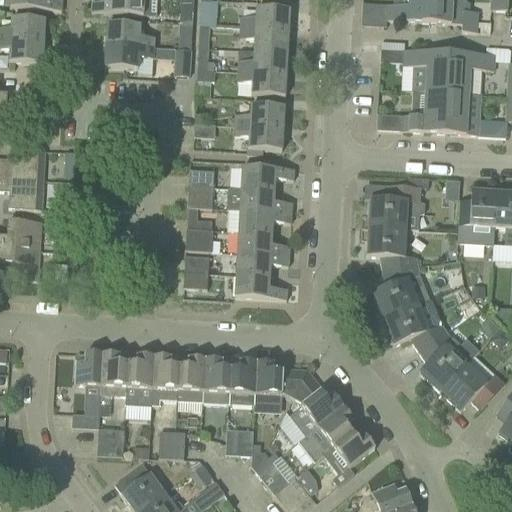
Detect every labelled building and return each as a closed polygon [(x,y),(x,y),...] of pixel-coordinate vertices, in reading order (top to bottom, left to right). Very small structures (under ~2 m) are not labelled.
[(42,0),(8,0),(8,12),(40,14),(60,15),(61,4),(43,3),(42,0)] [(91,6),(91,16),(110,18),(142,19),(155,20),(156,0),(109,0),(109,7),(91,6)] [(384,8),(383,25),(428,28),(429,0),(392,0),(392,9),(384,8)] [(451,3),(451,0),(429,0),(428,28),(450,29),(461,29),(461,36),(476,37),(477,17),(469,17),(469,9),(463,3),(451,3)] [(505,0),(490,0),(490,14),(505,14),(505,0)] [(240,22),(240,34),(286,36),(288,15),(255,13),(255,23),(240,22)] [(191,14),(179,14),(179,28),(190,28),(191,14)] [(209,21),(198,21),(198,32),(208,32),(209,21)] [(0,44),(43,47),(44,25),(10,23),(10,34),(0,33),(0,44)] [(106,29),(105,51),(153,54),(154,42),(140,41),(140,31),(126,30),(106,29)] [(208,32),(198,32),(197,53),(207,54),(208,32)] [(252,56),(285,58),(286,36),(240,34),(239,43),(253,44),(252,56)] [(178,41),(178,54),(178,55),(189,56),(190,42),(178,41)] [(41,69),(43,47),(0,44),(0,55),(8,56),(8,67),(41,69)] [(380,46),(379,67),(401,68),(402,54),(403,54),(404,47),(380,46)] [(105,51),(103,73),(119,74),(133,74),(137,75),(137,79),(151,79),(153,54),(105,51)] [(207,54),(197,53),(196,74),(206,75),(207,54)] [(178,54),(174,54),(173,81),(188,82),(189,56),(178,55),(178,54)] [(401,70),(400,95),(412,95),(445,97),(447,56),(403,54),(402,54),(401,68),(401,70)] [(285,58),(252,56),(252,66),(237,65),(237,76),(284,79),(285,58)] [(447,56),(445,97),(479,99),(480,74),(492,75),(493,58),(447,56)] [(196,74),(195,82),(196,85),(205,85),(206,75),(196,74)] [(249,99),(264,100),(283,101),(284,79),(237,76),(236,86),(250,87),(249,99)] [(443,138),(445,97),(411,95),(410,120),(399,119),(398,136),(409,136),(443,138)] [(443,138),(477,140),(479,99),(445,97),(443,138)] [(0,112),(13,113),(14,100),(0,99),(0,112)] [(234,120),(233,131),(281,133),(282,111),(249,109),(248,121),(234,120)] [(13,113),(0,112),(0,125),(12,126),(13,113)] [(203,118),(194,118),(193,129),(203,129),(203,128),(203,118)] [(193,129),(192,142),(213,143),(214,129),(203,128),(203,129),(193,129)] [(245,153),(245,158),(245,159),(261,160),(262,154),(280,155),(281,133),(233,131),(233,141),(248,142),(247,153),(245,153)] [(44,156),(11,154),(10,165),(2,164),(1,183),(42,185),(44,156)] [(239,195),(273,196),(273,184),(292,185),(292,175),(240,172),(239,192),(239,195)] [(212,193),(213,176),(188,175),(187,192),(212,193)] [(419,192),(427,192),(427,183),(406,182),(406,191),(419,192)] [(1,183),(0,196),(9,196),(8,213),(41,215),(42,185),(1,183)] [(367,203),(366,232),(404,234),(405,219),(418,220),(423,218),(423,209),(418,207),(419,192),(406,191),(383,190),(382,204),(367,203)] [(212,193),(187,192),(186,213),(197,214),(197,212),(211,212),(212,193)] [(227,192),(226,214),(238,215),(238,216),(290,219),(290,207),(272,207),(273,196),(239,195),(239,192),(227,192)] [(455,229),(454,247),(491,249),(492,232),(495,197),(470,194),(469,206),(457,205),(456,225),(455,229)] [(511,197),(495,197),(492,232),(505,233),(504,250),(511,250),(511,197)] [(186,213),(185,235),(212,236),(212,235),(211,235),(211,225),(197,224),(197,214),(186,213)] [(237,237),(271,239),(272,227),(289,228),(289,219),(238,216),(237,237)] [(0,241),(0,254),(38,256),(40,227),(7,225),(6,242),(0,241)] [(380,277),(416,271),(415,262),(403,262),(404,234),(366,232),(364,260),(377,262),(380,277)] [(184,256),(211,257),(212,236),(185,235),(184,256)] [(271,239),(237,237),(236,259),(287,261),(288,251),(270,250),(271,239)] [(78,246),(69,245),(69,258),(77,258),(78,246)] [(0,254),(0,266),(5,267),(4,284),(19,285),(36,286),(37,286),(38,256),(0,254)] [(77,271),(77,258),(69,258),(68,271),(77,271)] [(235,280),(268,282),(269,270),(287,271),(287,261),(236,259),(235,280)] [(184,261),(183,277),(207,279),(208,262),(184,261)] [(416,310),(410,295),(422,291),(418,281),(416,271),(380,277),(383,292),(370,298),(381,324),(416,310)] [(183,277),(182,293),(206,294),(207,279),(183,277)] [(235,280),(234,302),(285,305),(286,294),(268,293),(268,282),(235,280)] [(484,289),(471,289),(471,302),(483,302),(484,289)] [(408,344),(416,357),(445,337),(440,330),(427,335),(416,310),(381,324),(391,351),(408,344)] [(511,323),(510,323),(496,323),(510,336),(511,336),(511,323)] [(500,350),(507,342),(499,335),(491,342),(500,350)] [(449,343),(445,337),(416,357),(425,369),(417,378),(438,398),(464,369),(473,360),(478,355),(465,343),(460,348),(452,341),(449,343)] [(99,392),(100,359),(83,358),(82,364),(74,363),(72,391),(92,392),(99,392)] [(99,401),(124,402),(126,366),(118,366),(118,360),(100,359),(99,392),(99,401)] [(464,369),(438,398),(459,417),(469,406),(478,415),(502,388),(492,379),(472,360),(464,369)] [(126,366),(124,402),(124,409),(151,411),(152,394),(151,394),(152,362),(135,361),(134,367),(126,366)] [(152,394),(151,411),(158,412),(159,406),(159,403),(176,404),(176,396),(178,369),(170,368),(170,363),(152,362),(151,394),(152,394)] [(176,396),(176,404),(201,405),(202,397),(204,364),(186,363),(186,369),(178,369),(176,396)] [(202,397),(201,405),(227,406),(228,398),(229,371),(229,370),(222,369),(222,364),(204,364),(202,397)] [(228,398),(227,406),(253,408),(254,400),(255,367),(238,366),(237,371),(229,371),(228,398)] [(253,408),(253,412),(280,413),(281,401),(290,406),(306,375),(273,374),(273,368),(255,367),(254,400),(253,408)] [(284,416),(278,428),(292,448),(296,445),(341,411),(330,397),(325,400),(306,375),(290,406),(299,410),(300,412),(288,421),(284,416)] [(511,392),(494,419),(504,426),(496,439),(511,450),(511,392)] [(351,425),(341,411),(296,445),(305,455),(312,465),(321,458),(352,435),(347,428),(351,425)] [(97,421),(91,421),(71,420),(70,433),(97,435),(97,421)] [(122,436),(97,435),(96,448),(122,450),(122,436)] [(226,435),(225,449),(225,461),(238,461),(239,436),(226,435)] [(352,435),(321,458),(338,479),(332,484),(337,490),(351,479),(347,473),(373,453),(361,438),(357,441),(352,435)] [(238,461),(250,462),(251,462),(251,451),(252,436),(239,436),(238,461)] [(156,451),(181,451),(182,438),(157,438),(156,451)] [(95,462),(115,463),(121,463),(122,450),(96,448),(95,462)] [(156,464),(181,465),(181,451),(156,451),(156,464)] [(250,470),(254,475),(263,459),(258,459),(258,451),(251,451),(251,462),(250,470)] [(147,464),(148,453),(130,453),(129,463),(147,464)] [(263,459),(254,475),(258,479),(272,468),(277,464),(273,459),(266,463),(263,459)] [(286,485),(272,468),(258,479),(271,497),(281,489),(286,485)] [(207,469),(192,477),(198,489),(213,481),(207,469)] [(127,511),(143,511),(162,499),(141,471),(113,492),(127,511)] [(281,489),(297,510),(308,502),(291,481),(286,485),(281,489)] [(162,499),(143,511),(206,511),(223,500),(214,487),(181,511),(178,506),(171,511),(162,499)] [(375,511),(403,511),(409,509),(403,493),(398,495),(395,488),(370,498),(375,511)] [(282,511),(294,511),(297,510),(281,489),(271,497),(282,511)]
